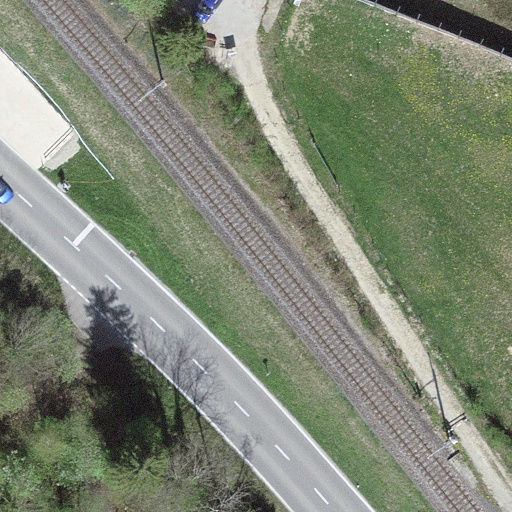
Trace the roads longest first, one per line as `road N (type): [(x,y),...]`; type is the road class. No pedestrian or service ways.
road 1 (primary): [(0,178),(194,359),(335,511)]
road 2 (track): [(97,511),(94,317),(125,292)]
